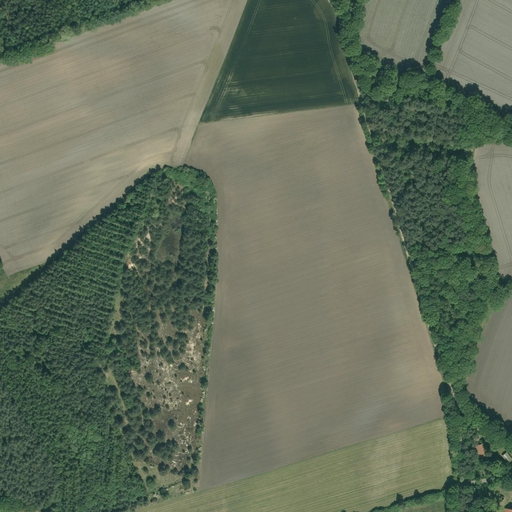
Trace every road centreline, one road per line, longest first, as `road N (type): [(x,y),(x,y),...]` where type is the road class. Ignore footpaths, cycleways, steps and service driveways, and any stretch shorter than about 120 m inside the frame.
road 1 (track): [(458,511),(459,409),(334,0)]
road 2 (track): [(350,51),(511,127)]
road 3 (track): [(156,0),(0,59)]
